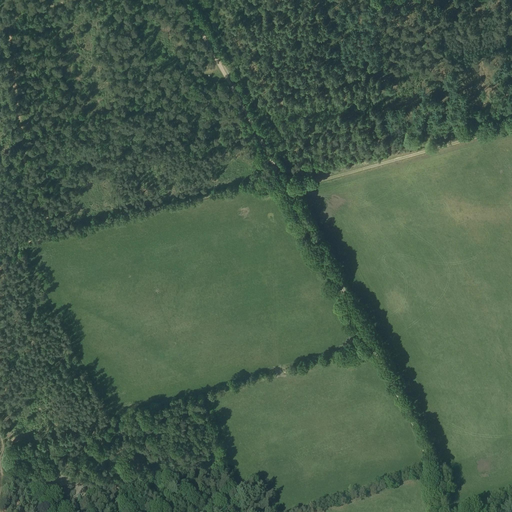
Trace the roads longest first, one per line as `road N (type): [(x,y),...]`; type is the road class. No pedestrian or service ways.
road 1 (track): [(430,511),(423,441),(181,0)]
road 2 (track): [(0,251),(247,186),(270,150)]
road 3 (track): [(288,191),(511,128)]
road 4 (track): [(50,236),(23,155),(8,27)]
road 5 (track): [(392,161),(376,0)]
road 6 (track): [(430,467),(291,511)]
